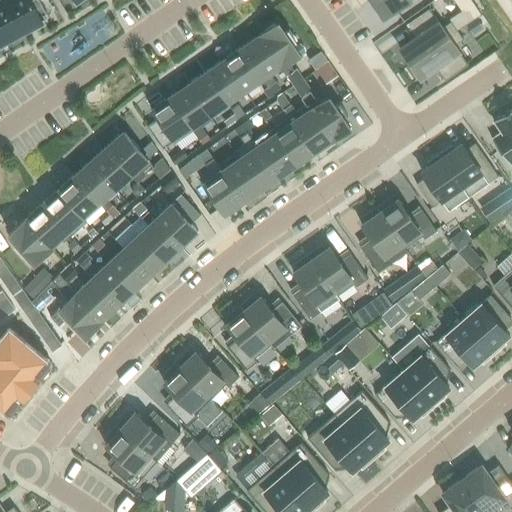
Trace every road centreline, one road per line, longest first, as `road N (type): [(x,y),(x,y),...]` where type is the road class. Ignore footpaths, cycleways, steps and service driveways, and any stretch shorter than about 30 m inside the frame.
road 1 (residential): [(402,136),(189,291),(24,467)]
road 2 (residential): [(192,0),(0,136)]
road 3 (residential): [(374,511),(511,393)]
road 4 (residential): [(307,0),(402,136)]
